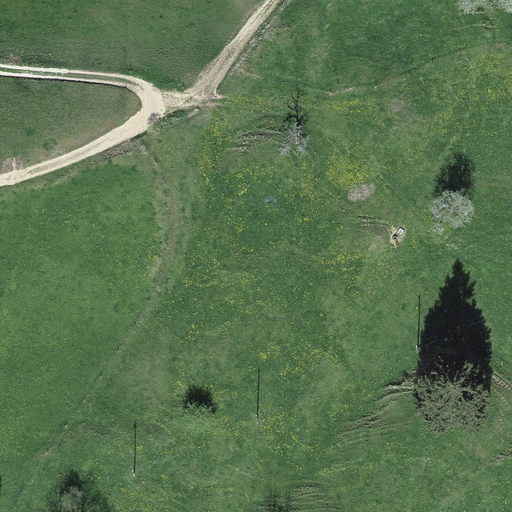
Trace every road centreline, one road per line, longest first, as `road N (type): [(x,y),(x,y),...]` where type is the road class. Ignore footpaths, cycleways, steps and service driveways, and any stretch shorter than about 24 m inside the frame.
road 1 (track): [(0,180),(118,138),(207,85),(273,0)]
road 2 (track): [(0,69),(112,79),(171,105)]
